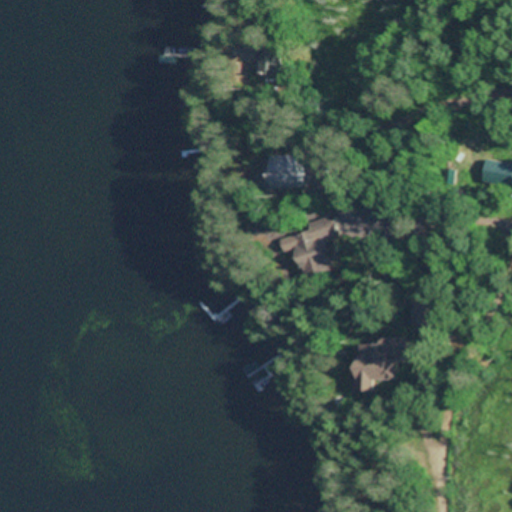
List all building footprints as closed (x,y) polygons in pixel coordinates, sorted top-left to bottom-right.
[(261,76),(281,76),(281,50),(261,50),(261,76)] [(482,188),(511,188),(511,165),(483,164),(482,188)] [(297,278),(331,268),(324,242),(335,238),(329,218),(284,231),(297,278)] [(412,327),(432,327),(432,302),(412,302),(412,327)] [(407,361),(407,340),(356,340),(356,393),(372,393),(372,382),(393,382),(393,361),(407,361)]
